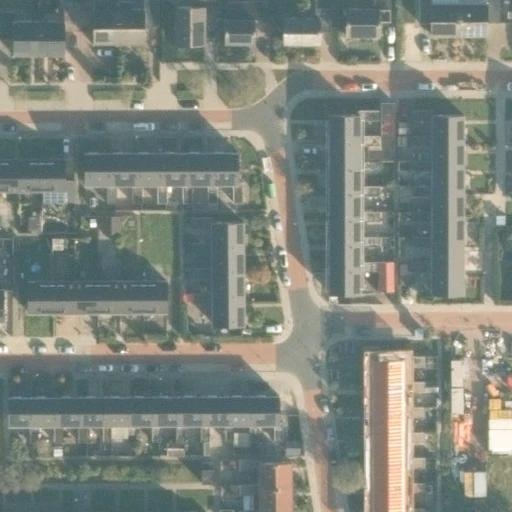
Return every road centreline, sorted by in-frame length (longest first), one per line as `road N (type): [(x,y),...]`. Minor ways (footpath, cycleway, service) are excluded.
road 1 (residential): [(298,364),(0,365)]
road 2 (residential): [(257,123),(291,85),(511,84)]
road 3 (residential): [(0,130),(257,123)]
road 4 (residential): [(511,323),(293,326)]
road 5 (residential): [(293,326),(257,123)]
road 6 (residential): [(328,511),(298,364)]
